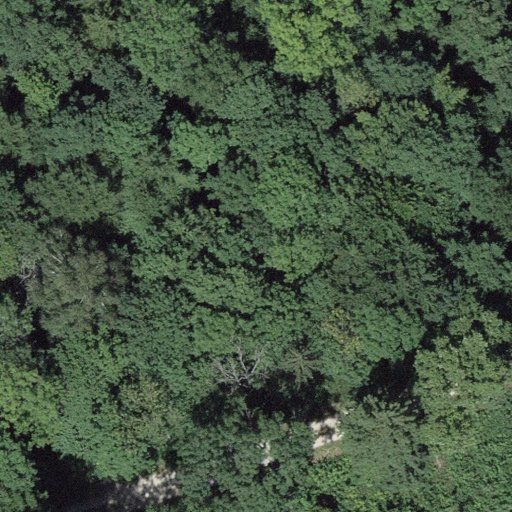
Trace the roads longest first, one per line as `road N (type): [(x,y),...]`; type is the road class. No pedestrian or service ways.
road 1 (track): [(61,511),(63,0)]
road 2 (track): [(511,363),(89,511)]
